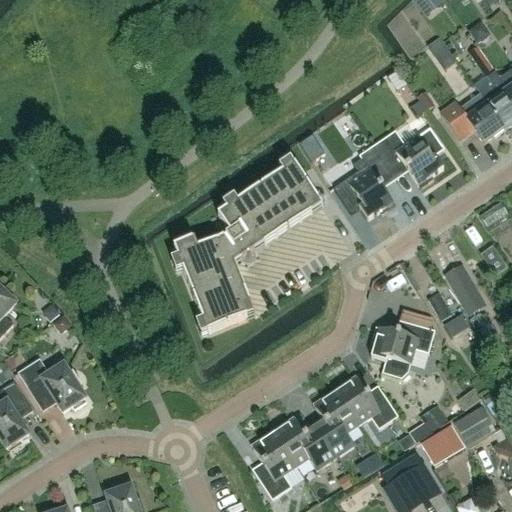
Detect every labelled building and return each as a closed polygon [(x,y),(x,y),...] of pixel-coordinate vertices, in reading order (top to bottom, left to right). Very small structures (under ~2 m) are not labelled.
[(472,45),(487,36),(479,24),(465,34),(472,45)] [(460,59),(481,73),(489,63),(468,48),(460,59)] [(435,50),(426,58),(437,70),(446,61),(435,50)] [(511,72),(499,82),(511,100),(511,72)] [(493,74),(486,80),(492,89),(479,98),(503,133),(511,126),(511,100),(499,82),(493,74)] [(405,103),(411,115),(427,108),(421,96),(405,103)] [(503,133),(479,98),(458,112),(455,107),(439,118),(458,144),(473,133),(482,147),(503,133)] [(394,134),(371,150),(391,178),(403,170),(419,192),(432,183),(430,180),(442,172),(433,159),(443,153),(428,132),(404,149),(394,134)] [(391,178),(371,150),(357,159),(360,163),(352,168),(360,180),(347,188),(360,208),(357,210),(366,224),(378,216),(380,218),(393,209),(378,187),(391,178)] [(321,210),(299,177),(293,168),(216,219),(228,237),(224,240),(216,245),(215,245),(196,252),(192,243),(172,251),(206,337),(253,318),(243,293),(236,296),(222,262),(235,255),(240,264),(253,255),(248,247),(257,240),(263,249),(321,210)] [(460,269),(445,279),(467,317),(483,307),(460,269)] [(0,340),(12,328),(3,320),(15,307),(0,292),(0,340)] [(439,324),(450,318),(437,296),(426,303),(439,324)] [(373,347),(369,361),(385,366),(382,376),(400,382),(407,375),(413,353),(427,357),(433,335),(404,326),(400,338),(394,337),(374,331),(370,346),(373,347)] [(62,368),(47,377),(38,363),(16,377),(39,411),(52,403),(61,417),(70,411),(73,415),(85,407),(83,403),(84,402),(76,390),(80,388),(71,374),(67,376),(62,368)] [(335,396),(357,430),(369,422),(377,433),(396,420),(380,395),(369,402),(354,379),(341,388),(343,391),(335,396)] [(0,446),(5,453),(6,452),(9,456),(21,448),(18,445),(28,438),(15,419),(28,411),(12,386),(0,393),(0,446)] [(357,430),(335,396),(326,402),(324,399),(311,408),(326,430),(317,437),(333,462),(352,450),(344,438),(357,430)] [(456,421),(455,420),(450,423),(466,451),(494,435),(478,408),(456,421)] [(281,432),(273,437),(295,471),(307,463),(315,474),(333,462),(317,437),(307,443),(292,420),(279,429),(281,432)] [(464,452),(449,427),(418,445),(432,470),(464,452)] [(295,471),(273,437),(264,443),(262,440),(249,449),(264,471),(254,478),(271,504),(290,491),(282,479),(295,471)] [(498,468),(511,460),(511,454),(503,438),(487,447),(498,468)] [(402,511),(437,491),(416,457),(380,479),(386,488),(382,491),(394,511),(402,511)] [(475,506),(492,501),(488,488),(472,493),(475,506)] [(141,511),(139,502),(134,503),(130,490),(104,498),(108,511),(141,511)] [(454,511),(475,511),(469,502),(454,511)]
